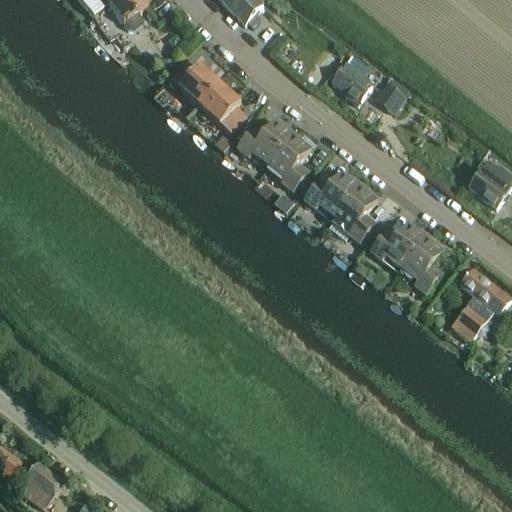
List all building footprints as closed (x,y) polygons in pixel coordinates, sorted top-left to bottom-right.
[(78,0),(93,20),(104,12),(108,9),(119,0),(78,0)] [(119,0),(108,9),(121,26),(122,28),(123,27),(128,34),(134,35),(142,29),(142,23),(138,16),(148,9),(141,0),(119,0)] [(215,0),(245,30),(248,27),(252,31),(259,25),(254,21),(256,19),(263,12),(264,12),(253,1),(253,0),(215,0)] [(154,58),(154,71),(174,71),(174,58),(154,58)] [(345,70),(332,88),(346,98),(345,100),(357,109),(372,91),(361,83),(368,74),(352,61),(345,70)] [(171,83),(201,110),(222,88),(202,69),(197,74),(188,66),(171,83)] [(237,111),(242,106),(222,88),(201,110),(231,138),(247,121),(237,111)] [(406,103),(387,89),(375,103),(395,118),(406,103)] [(252,158),(269,171),(293,139),(275,126),(263,141),(254,134),(238,153),(249,162),(252,158)] [(293,139),(269,171),(286,184),(283,188),(293,196),(309,175),(300,168),(311,153),(293,139)] [(483,174),(469,193),(496,213),(499,210),(510,195),(509,194),(511,189),(511,179),(499,170),(499,171),(498,172),(489,165),(483,174)] [(321,185),(305,206),(315,214),(318,210),(336,222),(361,191),(360,190),(342,177),(331,192),(321,185)] [(336,222),(332,227),(338,231),(339,230),(345,235),(344,236),(348,239),(349,240),(360,248),(374,228),(365,221),(378,204),(361,191),(336,222)] [(385,260),(402,273),(426,241),(409,228),(397,243),(388,236),(372,257),(382,265),(385,260)] [(426,241),(402,273),(419,286),(416,290),(427,298),(442,279),(432,271),(444,255),(426,241)] [(471,346),(478,338),(481,340),(485,340),(490,334),(489,330),(486,327),(495,316),(499,319),(511,302),(511,301),(474,272),(460,289),(475,300),(451,330),(471,346)] [(37,465),(33,470),(27,479),(18,473),(22,467),(0,452),(0,480),(8,486),(9,485),(19,492),(16,496),(40,511),(47,511),(66,484),(37,465)]
